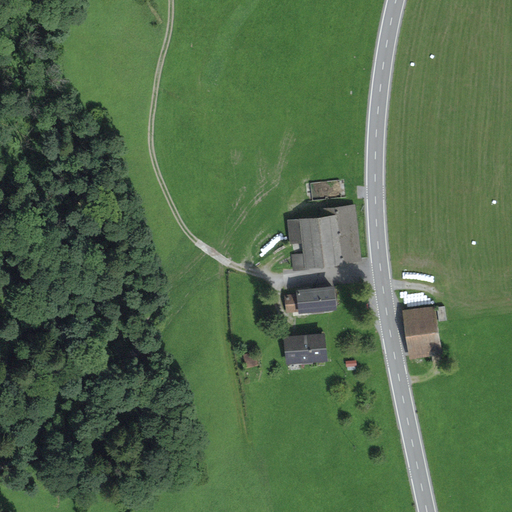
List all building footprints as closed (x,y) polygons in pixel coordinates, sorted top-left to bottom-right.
[(307,266),(306,264),(357,258),(352,207),(323,210),(323,217),(301,220),(304,242),(305,253),(294,254),(295,268),(307,266)] [(292,244),(304,242),(301,220),(290,221),(292,244)] [(288,311),(334,306),(332,286),(297,290),(298,294),(286,296),(288,311)] [(437,307),(439,321),(446,320),(444,306),(437,307)] [(441,352),(435,307),(405,311),(411,356),(441,352)] [(305,364),(305,359),(325,357),(323,334),(285,338),(288,361),(297,360),(297,365),(305,364)]
